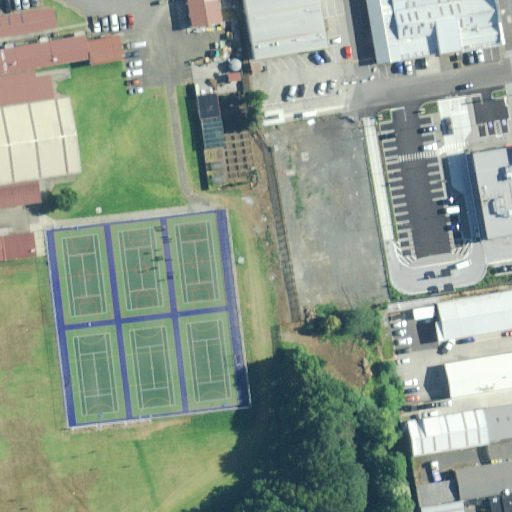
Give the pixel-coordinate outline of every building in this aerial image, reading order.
[(309,0),(236,0),(246,53),(317,41),(309,0)] [(485,0),(357,0),(369,63),(493,41),(485,0)] [(39,6),(0,12),(0,32),(42,26),(39,6)] [(76,32),(0,43),(0,67),(79,55),(76,32)] [(88,60),(89,65),(123,59),(119,34),(85,39),(88,60)] [(245,84),(241,56),(226,58),(229,86),(245,84)] [(36,67),(0,72),(0,98),(40,93),(36,67)] [(66,91),(0,101),(0,175),(77,164),(66,91)] [(213,94),(195,96),(202,147),(221,144),(213,94)] [(418,120),(422,142),(433,140),(438,166),(448,164),(458,216),(509,206),(488,99),(428,111),(429,118),(418,120)] [(338,137),(316,141),(315,138),(291,142),(291,145),(289,146),(298,196),(292,197),(300,244),(337,238),(325,166),(342,163),(338,137)] [(260,186),(239,189),(243,222),(265,219),(260,186)] [(30,218),(0,222),(0,271),(37,266),(30,218)] [(434,277),(434,279),(444,277),(444,275),(443,272),(443,268),(433,269),(433,274),(434,277)] [(436,281),(437,290),(447,289),(446,279),(436,281)] [(511,284),(429,299),(435,335),(511,321),(511,284)] [(511,347),(433,362),(440,397),(511,384),(511,347)] [(511,398),(399,419),(405,454),(511,435),(511,398)] [(511,511),(511,454),(444,467),(450,501),(489,494),(492,511),(511,511)] [(450,511),(448,501),(409,508),(409,511),(450,511)]
